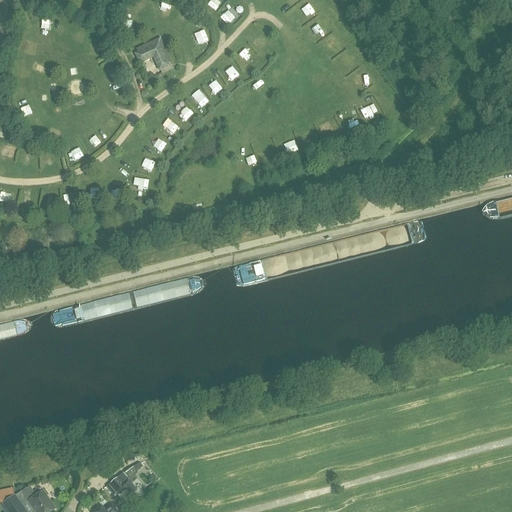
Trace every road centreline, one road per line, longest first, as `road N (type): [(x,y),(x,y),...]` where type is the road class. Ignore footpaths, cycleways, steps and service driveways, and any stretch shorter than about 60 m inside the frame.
road 1 (unclassified): [(0,305),(362,215)]
road 2 (track): [(362,215),(511,179)]
